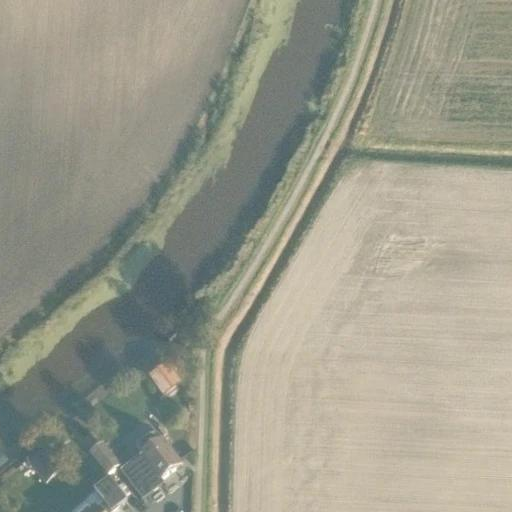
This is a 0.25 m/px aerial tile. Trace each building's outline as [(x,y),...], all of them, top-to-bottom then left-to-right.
[(181,387),(168,366),(150,377),(163,398),(181,387)] [(162,490),(158,485),(183,466),(164,441),(160,443),(155,436),(151,435),(137,445),(136,449),(142,457),(139,459),(140,460),(130,467),(132,470),(122,477),(142,504),(162,490)] [(103,446),(90,457),(107,479),(120,468),(103,446)] [(46,454),(29,469),(45,487),(65,470),(52,456),(49,458),(46,454)] [(108,511),(116,511),(127,504),(110,481),(94,493),(103,505),(108,511)]
